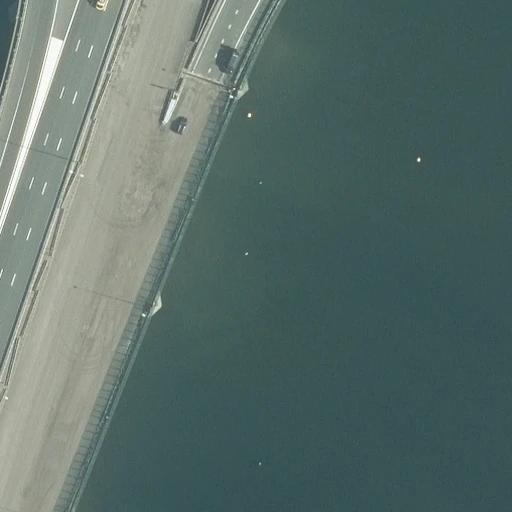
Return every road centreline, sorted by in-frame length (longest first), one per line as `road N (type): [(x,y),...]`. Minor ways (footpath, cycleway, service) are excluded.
road 1 (motorway): [(3,511),(246,0)]
road 2 (motorway): [(0,511),(169,0)]
road 3 (motorway): [(95,0),(0,276)]
road 4 (motorway): [(46,0),(0,227)]
